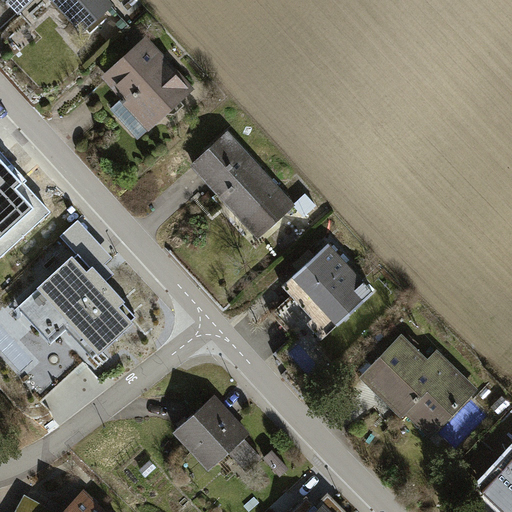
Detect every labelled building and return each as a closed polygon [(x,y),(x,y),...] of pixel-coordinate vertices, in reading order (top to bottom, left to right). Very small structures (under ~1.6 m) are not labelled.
[(113,0),(6,0),(20,15),(37,0),(52,0),(80,30),(113,0)] [(193,91),(144,36),(103,73),(124,96),(111,108),(140,139),(193,91)] [(294,205),(226,134),(192,166),(261,237),(294,205)] [(50,208),(0,155),(0,236),(9,246),(50,208)] [(375,294),(331,244),(280,288),(324,338),(375,294)] [(137,320),(77,255),(19,308),(51,344),(68,329),(94,358),(137,320)] [(430,355),(404,331),(363,374),(431,437),(480,386),(438,346),(430,355)] [(253,434),(219,395),(175,432),(209,471),(219,462),(228,472),(236,465),(245,474),(264,458),(248,439),(253,434)] [(511,504),(511,454),(487,482),(511,504)] [(103,511),(86,495),(60,511),(59,511),(35,501),(21,511),(103,511)]
